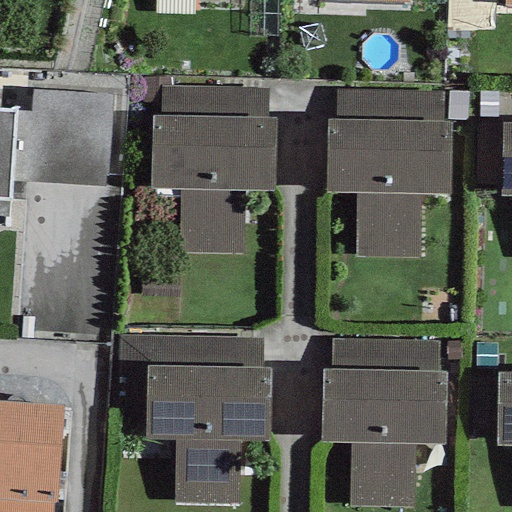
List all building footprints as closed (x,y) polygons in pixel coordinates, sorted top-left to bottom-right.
[(511,9),(511,0),(503,0),(503,9),(511,9)] [(160,117),(150,117),(149,189),(179,190),(178,255),(243,255),(244,190),(273,191),(274,118),(267,118),(267,88),(160,87),(160,117)] [(111,94),(31,90),(30,112),(14,111),(10,181),(106,187),(111,94)] [(336,120),(326,120),(325,193),(355,193),(354,258),(419,259),(419,194),(449,194),(449,121),(443,121),(443,92),(336,91),(336,120)] [(14,111),(0,110),(0,201),(6,202),(8,202),(10,181),(14,111)] [(511,123),(500,124),(499,197),(511,197),(511,123)] [(0,226),(7,225),(8,202),(6,202),(0,201),(0,226)] [(260,339),(115,335),(113,411),(145,412),(145,442),(174,443),(172,504),(236,505),(237,444),(269,445),(270,367),(259,367),(260,339)] [(331,368),(322,368),(321,441),(350,441),(350,506),(414,507),(415,442),(444,442),(445,369),(438,369),(439,340),(332,339),(331,368)] [(511,373),(496,373),(496,447),(511,446),(511,373)] [(62,407),(0,402),(0,511),(50,511),(51,504),(56,505),(62,407)]
